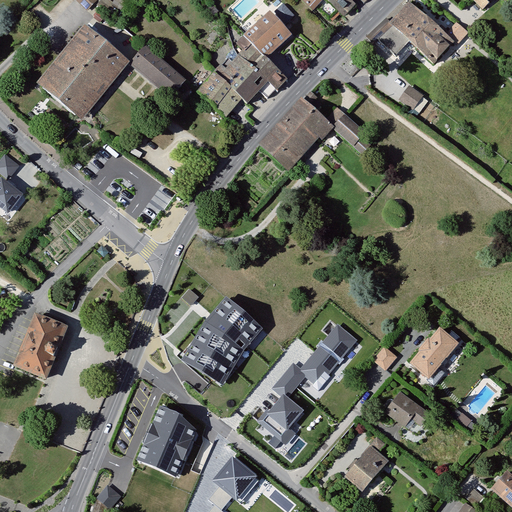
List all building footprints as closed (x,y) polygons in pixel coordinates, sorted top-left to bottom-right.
[(96,0),(72,0),(85,13),(98,1),(96,0)] [(334,20),(313,0),(296,0),(310,17),(316,11),(329,25),(334,20)] [(354,12),(342,0),(313,0),(334,20),(341,26),(354,12)] [(474,0),(482,8),(487,2),(485,0),(474,0)] [(283,2),(275,11),(289,22),(296,13),(283,2)] [(446,36),(409,2),(389,23),(393,26),(381,39),(395,52),(408,37),(434,61),(463,29),(457,23),(446,36)] [(210,81),(197,100),(224,124),(239,107),(246,112),(260,97),(265,102),(272,94),(276,98),(286,87),(262,65),(288,40),(269,20),(243,42),(210,81)] [(129,60),(86,25),(39,82),(83,117),(129,60)] [(186,81),(145,47),(132,63),(173,97),(186,81)] [(422,95),(408,86),(399,99),(413,109),(422,95)] [(301,101),(258,148),(286,173),(328,127),(358,153),(370,139),(335,107),(323,120),(301,101)] [(6,153),(0,161),(0,171),(10,178),(20,164),(6,153)] [(25,166),(17,177),(23,182),(32,171),(25,166)] [(21,193),(3,178),(0,181),(0,205),(6,211),(21,193)] [(32,180),(24,191),(30,196),(39,185),(32,180)] [(102,246),(97,251),(105,257),(108,254),(109,252),(102,246)] [(196,301),(199,297),(189,289),(181,298),(191,306),(196,301)] [(205,320),(182,360),(223,385),(244,350),(263,329),(226,296),(225,297),(211,314),(205,320)] [(68,325),(36,312),(32,321),(14,366),(46,378),(68,325)] [(337,315),(300,361),(322,380),(359,335),(337,315)] [(459,342),(439,325),(408,361),(429,378),(459,342)] [(396,356),(384,347),(374,360),(386,369),(396,356)] [(282,383),(258,413),(287,436),(298,424),(291,418),(305,401),(282,383)] [(428,415),(402,394),(387,411),(406,426),(412,418),(420,425),(428,415)] [(178,478),(198,431),(177,412),(161,406),(137,461),(178,478)] [(477,426),(456,410),(452,416),(472,431),(477,426)] [(378,436),(372,444),(380,450),(386,442),(378,436)] [(388,460),(370,444),(342,474),(360,491),(388,460)] [(256,476),(232,456),(212,481),(237,501),(256,476)] [(511,476),(504,470),(489,488),(511,507),(511,476)] [(490,502),(474,489),(467,498),(482,511),(490,502)]
